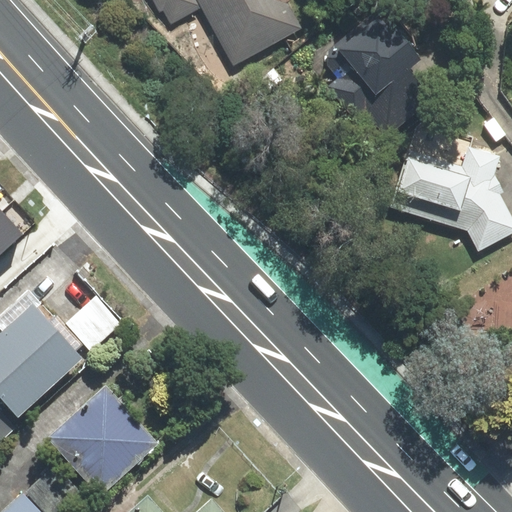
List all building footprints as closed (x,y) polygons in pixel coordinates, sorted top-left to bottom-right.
[(149,0),(165,29),(200,11),(230,69),(303,31),(286,0),(149,0)] [(378,11),(318,59),(336,80),(326,88),(354,122),(364,114),(382,137),(428,100),(406,73),(420,62),(378,11)] [(412,132),(388,209),(466,233),(477,254),(511,236),(511,218),(494,183),(501,159),(412,132)] [(0,258),(24,236),(0,209),(0,258)] [(30,305),(0,333),(0,401),(17,421),(82,361),(30,305)] [(101,387),(44,440),(99,499),(157,446),(101,387)] [(52,468),(25,492),(43,511),(66,511),(81,499),(52,468)] [(0,511),(38,511),(20,493),(0,511)] [(221,511),(209,499),(195,511),(160,511),(147,497),(129,511),(221,511)]
